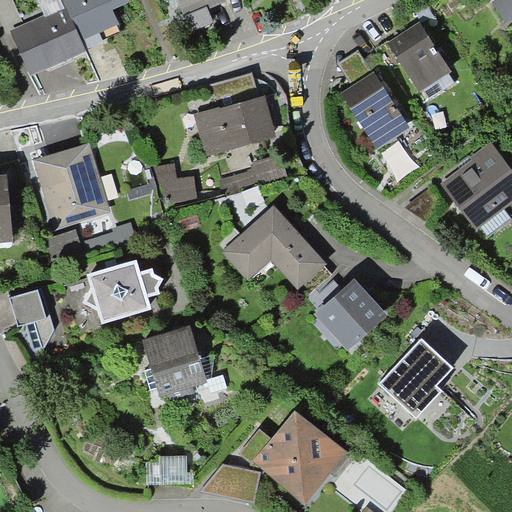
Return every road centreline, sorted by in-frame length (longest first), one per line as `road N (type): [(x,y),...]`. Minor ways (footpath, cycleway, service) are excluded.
road 1 (residential): [(297,44),(306,123),(328,171),(511,311)]
road 2 (residential): [(0,118),(297,44)]
road 3 (residential): [(0,361),(49,460),(79,496)]
road 4 (residential): [(79,496),(144,510),(231,511)]
